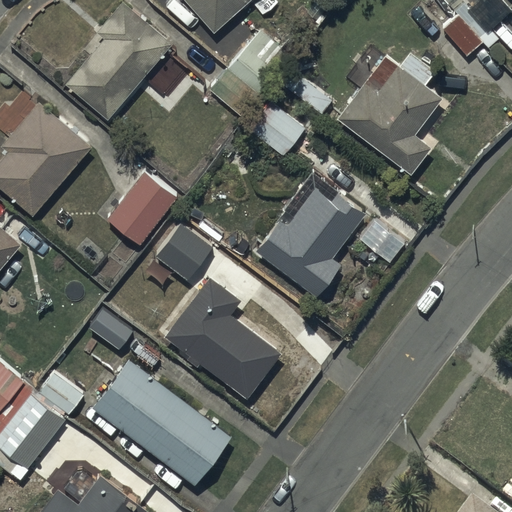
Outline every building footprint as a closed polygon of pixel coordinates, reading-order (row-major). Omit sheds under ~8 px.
[(174,36),(133,0),(118,0),(97,24),(105,31),(67,75),(107,111),(174,36)] [(193,0),(216,23),(242,0),(193,0)] [(511,0),(471,0),(468,3),(488,25),(511,2),(511,0)] [(483,34),(459,8),(443,23),(467,48),(483,34)] [(270,33),(259,24),(210,84),(241,110),(293,47),(273,30),(270,33)] [(415,126),(442,89),(425,77),(436,62),(410,45),(401,58),(384,47),(383,49),(370,40),(347,72),(360,81),(339,112),(414,165),(433,138),(415,126)] [(332,95),(297,67),(286,80),(322,108),(332,95)] [(92,138),(40,93),(2,137),(9,144),(0,154),(0,179),(33,209),(92,138)] [(284,148),(305,121),(270,93),(249,121),(284,148)] [(177,189),(145,164),(109,210),(141,235),(177,189)] [(334,191),(317,178),(295,208),(287,202),(256,243),(317,289),(342,257),(333,250),(367,204),(340,183),(334,191)] [(214,238),(181,215),(157,249),(189,272),(214,238)] [(0,261),(22,236),(0,216),(0,261)] [(242,291),(210,267),(166,326),(192,346),(188,351),(200,359),(203,356),(248,390),(282,345),(230,306),(242,291)] [(134,324),(104,301),(89,321),(120,344),(134,324)] [(232,427),(130,350),(93,399),(195,476),(232,427)] [(36,382),(0,351),(0,457),(13,468),(14,467),(20,472),(29,462),(28,461),(66,413),(63,410),(67,405),(69,407),(84,388),(54,365),(51,369),(50,369),(39,383),(36,381),(36,382)] [(511,426),(501,439),(503,441),(486,462),(511,483),(511,426)] [(64,483),(60,480),(35,511),(148,511),(154,505),(103,466),(96,475),(80,462),(64,483)] [(497,511),(475,496),(463,511),(497,511)]
